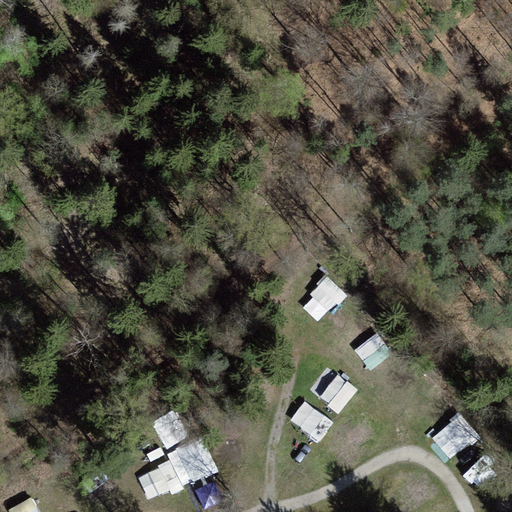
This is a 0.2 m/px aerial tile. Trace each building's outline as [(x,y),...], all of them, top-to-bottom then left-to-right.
[(329,280),(321,295),(338,304),(346,289),(329,280)] [(364,320),(347,338),(377,366),(394,348),(364,320)] [(345,369),(323,388),(341,408),(363,388),(345,369)] [(292,418),(323,437),(337,415),(306,396),(292,418)] [(435,429),(454,450),(482,426),(463,404),(435,429)] [(224,461),(252,447),(237,419),(210,433),(224,461)] [(223,462),(209,440),(194,449),(190,442),(150,466),(168,495),(223,462)] [(390,487),(401,511),(405,511),(426,503),(414,477),(390,487)] [(388,511),(370,491),(351,509),(353,511),(388,511)]
